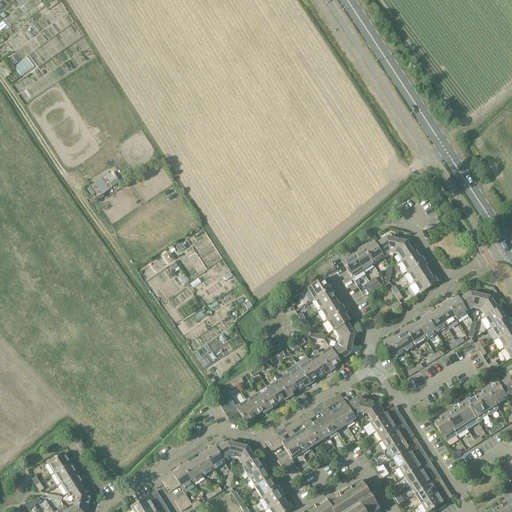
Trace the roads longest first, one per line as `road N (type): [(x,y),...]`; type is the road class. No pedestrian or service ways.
road 1 (tertiary): [(506,244),(349,0)]
road 2 (track): [(0,80),(139,285)]
road 3 (residential): [(257,439),(370,366)]
road 4 (residential): [(395,511),(371,474),(359,472),(300,508)]
road 5 (residential): [(149,475),(220,431),(257,439)]
